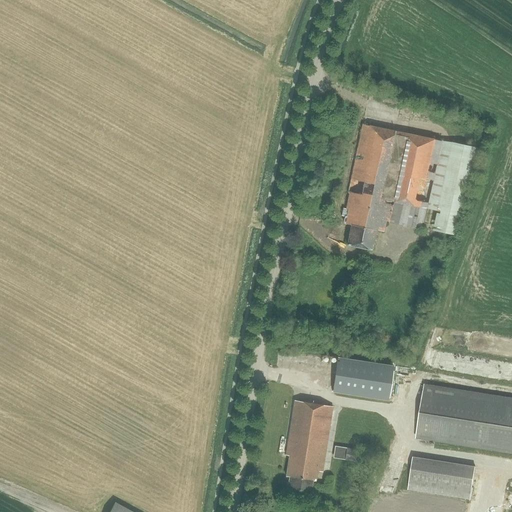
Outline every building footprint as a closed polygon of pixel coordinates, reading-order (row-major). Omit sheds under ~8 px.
[(455,235),(474,148),(442,141),(363,125),(348,193),(349,194),(346,209),(343,208),(342,216),(345,217),(344,224),(351,225),(347,244),(373,249),(376,232),(383,233),(386,220),(455,235)] [(464,336),(463,348),(479,349),(479,337),(464,336)] [(435,368),(486,377),(487,369),(482,369),(483,363),(464,360),(463,365),(449,363),(450,358),(437,356),(435,368)] [(337,358),(332,392),(388,400),(393,366),(337,358)] [(511,453),(511,397),(424,384),(416,438),(511,453)] [(288,457),(285,477),(289,478),(287,492),(311,495),(313,482),(316,482),(319,473),(322,473),(332,408),(294,402),(285,456),(288,457)] [(356,462),(357,450),(347,449),(346,461),(356,462)] [(471,500),(476,466),(414,456),(408,490),(471,500)] [(109,511),(132,511),(115,502),(109,511)]
